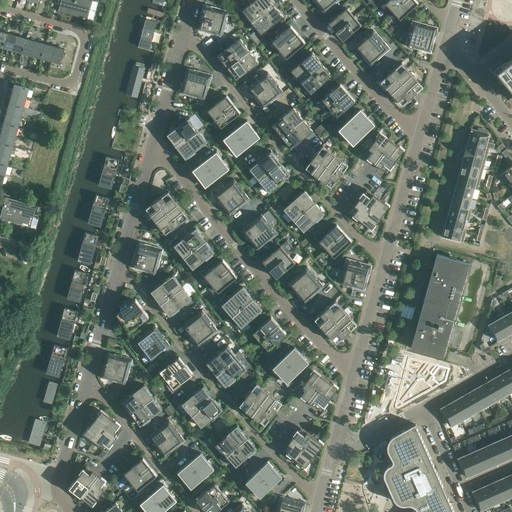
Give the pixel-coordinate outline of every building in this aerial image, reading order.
[(88,19),(92,1),(88,0),(61,0),(58,11),(59,11),(83,17),(83,18),(85,19),(85,18),(88,19)] [(274,5),(271,1),(271,0),(270,0),(255,0),(254,1),(263,13),(274,5)] [(336,2),(334,0),(319,0),(316,3),(324,13),(336,2)] [(393,11),(403,2),(405,0),(389,0),(386,3),(393,11)] [(400,19),(418,3),(415,0),(405,0),(403,2),(393,11),(400,19)] [(492,0),(485,15),(497,20),(505,0),(492,0)] [(263,13),(254,1),(243,10),(252,22),(263,13)] [(229,11),(217,8),(204,4),(201,14),(214,18),(226,21),(229,11)] [(284,16),(277,8),(277,9),(274,5),(263,13),(272,25),(283,16),(284,16)] [(336,31),(354,16),(347,8),(329,23),(336,31)] [(272,25),(263,13),(252,22),(261,34),(272,25)] [(210,33),(214,18),(201,14),(197,29),(210,33)] [(361,24),(354,16),(336,31),(343,40),(361,24)] [(222,36),(226,21),(214,18),(210,33),(222,36)] [(438,28),(427,24),(413,21),(410,30),(423,34),(435,37),(438,28)] [(148,51),(156,28),(145,25),(137,48),(146,51),(148,51)] [(280,50),(290,41),(298,34),(291,26),(273,41),(280,50)] [(373,29),(365,35),(374,45),(383,55),(390,48),(373,29)] [(418,49),(423,34),(410,30),(406,46),(418,49)] [(13,50),(17,36),(7,33),(3,47),(13,50)] [(287,58),(305,43),(298,34),(290,41),(280,50),(287,58)] [(431,53),(435,37),(423,34),(418,49),(431,53)] [(374,45),(365,35),(353,46),(362,56),(374,45)] [(23,53),(27,39),(17,36),(13,50),(23,53)] [(238,59),(249,50),(240,38),(229,47),(238,59)] [(32,55),(36,41),(27,39),(23,53),(32,55)] [(42,58),(46,44),(36,41),(32,55),(42,58)] [(52,61),(55,47),(46,44),(42,58),(52,61)] [(383,55),(374,45),(362,56),(371,66),(383,55)] [(61,63),(65,49),(55,47),(52,61),(61,63)] [(238,59),(229,47),(218,56),(224,64),(224,63),(227,67),(238,59)] [(259,63),(249,50),(238,59),(247,71),(259,63)] [(322,64),(319,60),(319,59),(313,52),(302,61),(312,73),(322,64)] [(247,71),(238,59),(227,67),(230,71),(230,72),(236,80),(247,71)] [(511,60),(501,69),(511,83),(511,60)] [(301,82),(312,73),(302,61),(291,70),(301,82)] [(402,84),(412,74),(402,63),(395,68),(391,72),(402,84)] [(333,75),(326,67),(322,64),(312,73),(322,84),(332,75),(333,75)] [(137,99),(145,68),(133,65),(125,95),(137,99)] [(212,75),(201,71),(187,68),(184,77),(197,81),(210,84),(212,75)] [(260,78),(268,88),(276,99),(284,92),(268,72),(260,78)] [(413,96),(402,84),(391,72),(387,75),(381,81),(390,91),(389,92),(393,96),(394,95),(403,105),(409,99),(413,96)] [(322,84),(312,73),(301,82),(311,93),(322,84)] [(423,86),(412,74),(402,84),(413,96),(417,92),(423,86)] [(193,96),(197,81),(184,77),(180,93),(193,96)] [(268,88),(260,78),(247,88),(255,98),(268,88)] [(205,100),(210,84),(197,81),(193,96),(205,100)] [(26,98),(29,88),(15,84),(12,94),(26,98)] [(330,108),(340,99),(348,92),(340,84),(323,100),(330,108)] [(276,99),(268,88),(255,98),(263,108),(276,99)] [(337,116),(355,100),(348,92),(340,99),(330,108),(337,116)] [(24,107),(26,98),(12,94),(10,103),(24,107)] [(215,118),(225,110),(233,104),(227,95),(208,110),(215,118)] [(21,117),(24,107),(10,103),(7,113),(21,117)] [(221,127),(240,113),(233,104),(225,110),(215,118),(221,127)] [(303,119),(294,107),(283,116),(293,128),(303,119)] [(357,127),(368,116),(361,109),(350,119),(357,127)] [(18,127),(21,117),(7,113),(4,123),(18,127)] [(293,128),(283,116),(272,125),(278,133),(279,133),(282,137),(293,128)] [(375,124),(368,116),(357,127),(364,134),(375,124)] [(187,138),(199,129),(189,117),(178,126),(187,138)] [(313,131),(303,119),(293,128),(302,139),(313,131)] [(346,137),(357,127),(350,119),(339,129),(346,137)] [(242,137),(254,128),(247,120),(235,129),(242,137)] [(16,136),(18,127),(4,123),(2,132),(16,136)] [(322,124),(315,130),(319,135),(326,129),(322,124)] [(187,138),(178,126),(177,127),(176,126),(168,131),(169,132),(167,134),(176,146),(187,138)] [(353,145),(364,135),(364,134),(357,127),(346,137),(353,145)] [(260,137),(254,128),(242,137),(248,146),(260,137)] [(302,139),(293,128),(282,137),(285,141),(291,149),(302,139)] [(208,142),(199,129),(187,138),(197,150),(208,142)] [(230,147),(242,137),(235,129),(224,138),(230,147)] [(384,152),(392,141),(387,137),(380,131),(376,136),(377,137),(372,144),(384,152)] [(471,131),(468,142),(486,147),(486,146),(489,136),(471,131)] [(0,142),(13,146),(16,136),(2,132),(0,138),(0,142)] [(248,146),(242,137),(230,147),(237,155),(248,146)] [(197,150),(187,138),(176,146),(185,158),(188,157),(189,158),(196,152),(195,151),(197,150)] [(399,157),(405,149),(400,145),(399,147),(392,141),(384,152),(395,161),(399,156),(399,157)] [(0,152),(10,155),(13,146),(0,142),(0,152)] [(489,147),(486,146),(486,147),(468,142),(467,146),(466,146),(466,147),(464,152),(486,158),(489,147)] [(384,152),(372,144),(364,155),(376,164),(384,152)] [(327,166),(336,155),(323,145),(318,152),(317,152),(314,156),(327,166)] [(211,169),(223,160),(217,151),(205,160),(211,169)] [(281,162),(271,151),(269,153),(268,151),(261,157),(262,159),(260,160),(270,171),(281,162)] [(0,162),(8,165),(10,155),(0,152),(0,162)] [(395,161),(384,152),(376,164),(387,172),(395,161)] [(484,168),(486,158),(464,152),(463,157),(463,158),(464,158),(463,163),(484,168)] [(348,165),(336,155),(327,166),(340,176),(343,172),(343,171),(348,165)] [(340,176),(327,166),(314,156),(311,160),(306,167),(316,175),(316,176),(320,180),(321,179),(331,187),(337,180),(340,176)] [(241,170),(248,165),(243,158),(236,163),(241,170)] [(199,178),(211,169),(205,160),(193,169),(199,178)] [(229,168),(223,160),(211,169),(218,177),(229,168)] [(270,171),(260,160),(250,169),(259,180),(270,171)] [(110,187),(117,164),(106,161),(99,184),(110,187)] [(291,174),(281,162),(270,171),(280,183),(281,182),(282,183),(289,177),(288,176),(291,174)] [(481,179),(484,168),(463,163),(460,173),(481,179)] [(510,182),(511,180),(511,166),(500,176),(507,184),(508,185),(510,183),(510,182)] [(218,177),(211,169),(199,178),(206,186),(218,177)] [(280,183),(270,171),(259,180),(269,192),(280,183)] [(478,189),(481,179),(460,173),(457,183),(474,188),(474,189),(478,190),(478,189)] [(234,179),(227,184),(226,185),(234,195),(242,206),(250,199),(234,179)] [(471,199),(474,189),(474,188),(457,183),(454,194),(471,199)] [(234,195),(226,185),(213,195),(221,205),(234,195)] [(369,209),(378,197),(367,189),(358,201),(369,209)] [(315,201),(305,190),(302,192),(301,191),(294,197),(295,198),(294,199),(304,211),(315,201)] [(167,212),(178,204),(168,191),(162,196),(161,196),(157,199),(167,212)] [(469,209),(471,199),(454,194),(451,204),(468,209),(469,209)] [(242,206),(234,195),(221,205),(230,215),(242,206)] [(100,224),(107,200),(96,197),(89,220),(100,224)] [(381,217),(390,205),(385,202),(378,197),(369,209),(381,217)] [(33,217),(36,207),(36,206),(28,204),(25,203),(24,203),(20,202),(19,201),(19,202),(15,201),(15,200),(15,201),(11,200),(6,198),(6,199),(7,199),(1,218),(2,218),(8,219),(7,220),(8,220),(12,221),(13,221),(22,223),(22,224),(28,226),(28,225),(30,226),(33,217)] [(177,225),(167,212),(157,199),(153,202),(153,203),(146,208),(154,218),(153,219),(157,224),(158,223),(166,233),(172,228),(173,229),(177,225)] [(294,220),(304,211),(294,199),(284,209),(294,220)] [(325,213),(315,201),(304,211),(314,222),(316,221),(317,222),(324,216),(323,215),(325,213)] [(361,220),(369,209),(358,201),(350,212),(361,220)] [(188,217),(178,204),(167,212),(177,225),(181,222),(188,217)] [(472,210),(469,209),(468,209),(451,204),(448,215),(466,219),(466,220),(469,221),(469,220),(472,210)] [(375,224),(381,217),(369,209),(361,220),(373,229),(376,225),(375,224)] [(314,222),(304,211),(294,220),(304,231),(314,222)] [(278,234),(261,214),(253,220),(262,230),(270,240),(278,234)] [(463,229),(466,220),(466,219),(448,215),(445,225),(463,230),(463,229)] [(262,230),(253,220),(241,230),(250,240),(262,230)] [(327,249),(336,240),(344,233),(337,225),(324,236),(325,236),(320,241),(327,249)] [(463,242),(466,231),(466,230),(463,229),(463,230),(445,225),(442,236),(443,236),(463,242)] [(205,240),(196,228),(194,229),(193,228),(185,234),(186,235),(185,236),(194,248),(205,240)] [(270,240),(262,230),(250,240),(258,250),(270,240)] [(88,259),(96,236),(85,232),(77,255),(88,259)] [(340,252),(352,241),(344,233),(336,240),(327,249),(334,257),(339,252),(340,252)] [(184,257),(194,248),(185,236),(174,245),(184,257)] [(167,246),(172,243),(168,237),(163,241),(167,246)] [(215,251),(205,240),(194,248),(204,260),(205,259),(206,260),(214,255),(213,253),(215,251)] [(161,258),(163,249),(138,242),(135,251),(148,255),(161,258)] [(288,254),(281,245),(263,261),(270,269),(278,262),(288,254)] [(204,260),(194,248),(184,257),(193,269),(204,260)] [(143,271),(148,255),(135,251),(131,267),(143,271)] [(290,266),(295,262),(288,254),(278,262),(270,269),(277,277),(290,267),(290,266)] [(444,357),(469,263),(437,254),(411,348),(444,357)] [(156,274),(161,258),(148,255),(143,271),(156,274)] [(372,265),(360,262),(347,258),(344,268),(356,272),(369,275),(372,265)] [(222,275),(230,269),(230,268),(223,260),(210,270),(205,275),(211,283),(222,275)] [(299,273),(308,283),(317,293),(324,286),(307,266),(299,273)] [(224,287),(237,277),(230,268),(230,269),(222,275),(211,283),(218,292),(224,287)] [(352,287),(356,272),(344,268),(340,283),(352,287)] [(82,297),(90,273),(79,270),(71,293),(82,297)] [(365,290),(369,275),(356,272),(352,287),(365,290)] [(308,283),(299,273),(287,284),(296,294),(308,283)] [(173,274),(166,280),(162,283),(171,295),(182,286),(173,274)] [(171,295),(162,283),(161,284),(160,282),(152,288),(153,289),(151,291),(160,303),(171,295)] [(317,293),(308,283),(296,294),(305,303),(317,293)] [(192,299),(182,286),(171,295),(180,307),(192,299)] [(253,297),(243,286),(241,288),(240,287),(233,293),(234,294),(232,295),(242,307),(253,297)] [(180,307),(171,295),(160,303),(169,315),(172,314),(173,315),(180,309),(179,308),(180,307)] [(242,307),(232,295),(219,307),(229,318),(242,307)] [(263,309),(253,297),(242,307),(252,318),(253,317),(255,318),(262,312),(261,311),(263,309)] [(142,308),(136,300),(117,314),(123,323),(142,308)] [(336,321),(346,312),(335,300),(329,306),(325,309),(336,321)] [(252,318),(242,307),(229,318),(239,330),(252,318)] [(135,327),(149,317),(142,308),(123,323),(130,331),(135,327)] [(71,335),(78,312),(67,309),(60,332),(71,335)] [(347,334),(336,321),(325,309),(321,313),(315,319),(324,329),(323,330),(327,334),(328,333),(337,343),(343,337),(347,334)] [(202,310),(194,316),(202,326),(211,337),(218,331),(202,310)] [(357,324),(346,312),(336,321),(347,334),(351,330),(357,324)] [(511,332),(511,320),(508,314),(498,319),(508,335),(511,332)] [(202,326),(194,316),(182,326),(190,337),(202,326)] [(261,341),(271,332),(279,325),(271,317),(254,333),(261,341)] [(508,335),(498,319),(489,325),(497,339),(498,341),(508,335)] [(147,331),(155,341),(163,352),(171,346),(155,325),(147,331)] [(268,349),(286,333),(279,325),(271,332),(261,341),(268,349)] [(211,337),(202,326),(190,337),(198,347),(211,337)] [(155,341),(147,331),(134,341),(142,351),(155,341)] [(134,341),(130,344),(134,349),(137,349),(139,347),(134,341)] [(163,352),(155,341),(142,351),(150,362),(163,352)] [(227,366),(238,357),(228,345),(217,354),(227,366)] [(291,365),(302,354),(295,347),(284,357),(291,365)] [(58,376),(66,353),(55,350),(47,373),(58,376)] [(133,359),(121,356),(107,352),(106,356),(107,356),(105,361),(105,360),(105,361),(117,365),(130,368),(133,359)] [(227,366),(217,354),(216,355),(215,354),(207,360),(209,361),(206,363),(216,374),(227,366)] [(309,362),(302,354),(291,365),(298,372),(309,362)] [(178,372),(186,365),(185,365),(186,365),(179,356),(160,371),(167,379),(177,371),(178,372)] [(247,368),(238,357),(227,366),(236,377),(247,368)] [(280,375),(291,365),(284,357),(273,367),(280,375)] [(395,407),(395,408),(396,408),(396,409),(397,409),(398,409),(446,382),(449,369),(408,357),(397,399),(396,402),(395,406),(395,407)] [(113,381),(117,365),(105,361),(104,362),(105,362),(103,367),(100,377),(113,381)] [(152,365),(151,367),(153,369),(159,364),(156,361),(152,365)] [(125,384),(130,368),(117,365),(113,381),(125,384)] [(174,388),(193,373),(186,365),(185,365),(186,365),(178,372),(177,371),(167,379),(174,388)] [(287,382),(298,372),(291,365),(280,375),(287,382)] [(236,377),(227,366),(216,374),(226,386),(228,384),(229,386),(236,380),(235,378),(236,377)] [(318,389),(326,379),(314,370),(311,374),(311,375),(307,381),(318,389)] [(498,376),(508,393),(511,390),(511,378),(508,370),(498,376)] [(489,381),(499,398),(508,393),(498,376),(489,381)] [(330,398),(338,387),(334,383),(333,384),(326,379),(318,389),(330,398)] [(51,408),(58,385),(47,381),(40,404),(51,408)] [(318,389),(307,381),(298,392),(309,401),(318,389)] [(479,386),(489,404),(499,398),(489,381),(479,386)] [(261,404),(269,393),(257,383),(252,390),(251,389),(248,394),(261,404)] [(142,405),(153,396),(144,384),(133,393),(142,405)] [(213,397),(209,392),(204,385),(193,394),(202,406),(213,397)] [(480,409),(489,404),(479,386),(470,392),(480,409)] [(330,398),(318,389),(309,401),(321,410),(330,398)] [(142,405),(133,393),(132,393),(131,392),(123,398),(124,399),(122,401),(131,413),(142,405)] [(461,397),(471,415),(480,409),(470,392),(461,397)] [(282,402),(269,393),(261,404),(274,414),(277,409),(282,402)] [(202,406),(193,394),(182,403),(192,415),(202,406)] [(274,414),(261,404),(248,394),(245,398),(240,405),(250,413),(249,414),(254,417),(255,416),(265,424),(271,418),(274,414)] [(163,408),(153,396),(142,405),(151,417),(163,408)] [(223,409),(217,402),(213,397),(202,406),(212,418),(223,409)] [(451,402),(461,420),(471,415),(461,397),(451,402)] [(441,408),(451,426),(461,420),(451,402),(441,408)] [(151,417),(142,405),(131,413),(140,425),(143,423),(144,425),(151,419),(150,418),(151,417)] [(212,418),(202,406),(192,415),(201,427),(212,418)] [(174,423),(181,418),(177,412),(170,416),(174,423)] [(105,413),(99,420),(96,424),(104,430),(113,419),(105,413)] [(39,445),(46,422),(35,419),(28,442),(39,445)] [(124,428),(113,419),(104,430),(109,434),(115,439),(124,428)] [(161,426),(169,436),(177,447),(185,441),(169,420),(161,426)] [(95,442),(104,430),(96,424),(87,435),(95,442)] [(392,464),(391,465),(389,466),(388,467),(386,468),(386,469),(385,470),(385,472),(385,474),(385,476),(385,477),(385,478),(388,483),(390,488),(390,489),(393,496),(394,498),(395,499),(396,500),(397,502),(398,502),(400,503),(400,504),(402,504),(404,504),(405,504),(406,504),(409,504),(411,505),(412,506),(414,508),(414,509),(414,511),(413,511),(454,511),(416,425),(416,424),(415,424),(414,424),(394,435),(392,436),(391,438),(390,440),(389,441),(389,442),(388,444),(388,446),(388,448),(388,449),(388,450),(389,452),(390,454),(393,459),(393,461),(393,462),(393,463),(392,464)] [(247,436),(243,432),(237,425),(235,427),(234,426),(227,432),(228,433),(227,434),(237,446),(247,436)] [(169,436),(161,426),(148,436),(156,446),(169,436)] [(304,447),(313,436),(312,435),(307,432),(301,427),(292,438),(304,447)] [(115,439),(109,434),(104,430),(95,442),(106,450),(115,439)] [(237,446),(227,434),(216,444),(226,455),(237,446)] [(177,447),(169,436),(156,446),(164,457),(177,447)] [(257,448),(248,437),(247,436),(237,446),(247,457),(248,456),(249,457),(256,451),(255,450),(257,448)] [(314,455),(323,444),(324,443),(319,439),(319,440),(313,436),(304,447),(314,455)] [(498,441),(506,459),(511,456),(511,445),(508,436),(498,441)] [(295,459),(304,447),(292,438),(283,450),(290,455),(289,455),(291,457),(292,456),(295,459)] [(488,445),(497,463),(506,459),(498,441),(488,445)] [(479,449),(487,468),(497,463),(488,445),(479,449)] [(247,457),(237,446),(226,455),(236,466),(247,457)] [(309,462),(314,455),(304,447),(295,459),(303,464),(306,467),(310,463),(309,462)] [(469,454),(477,472),(487,468),(479,449),(469,454)] [(196,470),(208,460),(201,452),(189,462),(196,470)] [(458,458),(466,477),(477,472),(469,454),(458,458)] [(131,481),(142,473),(150,467),(143,458),(130,468),(125,473),(131,481)] [(214,469),(208,460),(196,470),(203,478),(214,469)] [(264,479),(275,469),(268,461),(257,471),(264,479)] [(185,479),(196,470),(189,462),(178,471),(185,479)] [(90,485),(98,474),(87,465),(78,476),(90,485)] [(138,490),(157,475),(150,467),(142,473),(131,481),(138,490)] [(271,487),(282,477),(282,476),(275,469),(264,479),(271,487)] [(203,478),(196,470),(185,479),(191,488),(203,478)] [(253,489),(264,479),(257,471),(246,481),(253,489)] [(101,494),(110,483),(98,474),(90,485),(101,494)] [(511,474),(503,478),(511,496),(511,474)] [(90,485),(78,476),(75,481),(74,481),(68,488),(73,492),(74,491),(81,496),(90,485)] [(493,482),(501,501),(511,496),(503,478),(493,482)] [(260,497),(271,487),(264,479),(253,489),(260,497)] [(483,487),(491,505),(501,501),(493,482),(483,487)] [(159,501),(170,492),(164,483),(152,493),(159,501)] [(212,500),(222,492),(215,483),(210,488),(197,499),(204,507),(212,500)] [(101,494),(90,485),(81,496),(86,500),(93,506),(97,501),(96,501),(101,494)] [(473,491),(481,510),(491,505),(483,487),(473,491)] [(177,500),(170,492),(159,501),(166,509),(177,500)] [(229,500),(222,492),(212,500),(204,507),(208,511),(215,511),(224,505),(229,500)] [(147,511),(159,501),(152,493),(141,503),(147,511)] [(303,511),(306,503),(280,496),(278,505),(290,509),(301,511),(303,511)] [(162,511),(166,509),(159,501),(147,511),(148,511),(162,511)] [(106,511),(123,511),(116,502),(105,510),(106,511)] [(250,511),(243,503),(235,509),(237,511),(250,511)]
